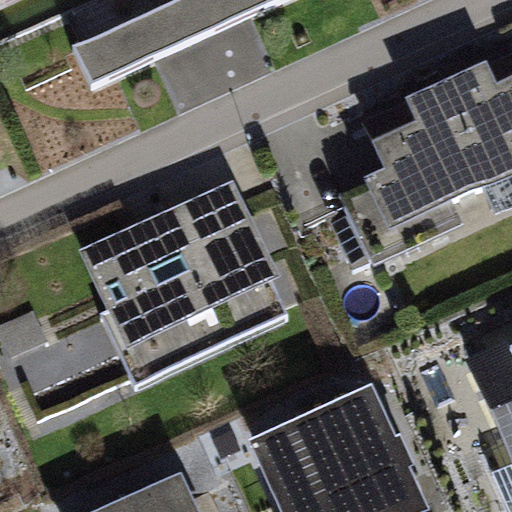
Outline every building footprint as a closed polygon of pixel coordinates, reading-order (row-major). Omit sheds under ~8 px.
[(168,0),(177,21),(74,65),(90,104),(302,15),(296,0),(168,0)] [(385,200),(368,207),(389,259),(511,209),(511,97),(501,101),(501,80),(407,118),(418,145),(371,164),(385,200)] [(223,194),(68,263),(131,404),(287,335),(223,194)] [(511,361),(463,381),(505,486),(511,483),(511,361)] [(412,511),(365,404),(242,458),(266,511),(412,511)] [(180,511),(177,503),(156,511),(180,511)]
